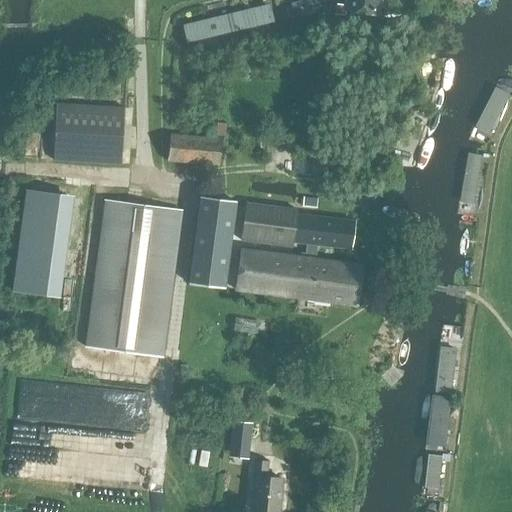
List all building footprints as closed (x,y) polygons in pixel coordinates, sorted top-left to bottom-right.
[(326,14),(324,0),(306,0),(291,3),(294,19),(326,14)] [(346,0),(345,10),(378,14),(379,0),(346,0)] [(274,22),(270,5),(183,26),(187,43),(274,22)] [(492,91),(474,126),(487,133),(507,98),(492,91)] [(52,159),(119,163),(123,108),(56,103),(52,159)] [(171,134),(167,161),(219,166),(221,138),(171,134)] [(459,201),(472,204),(480,155),(467,153),(459,201)] [(326,158),(295,154),(292,175),(324,179),(326,158)] [(67,196),(27,190),(13,292),(53,297),(67,196)] [(224,286),(235,201),(200,197),(189,282),(224,286)] [(86,346),(162,356),(181,211),(105,201),(86,346)] [(306,243),(316,245),(349,249),(352,220),(296,213),(296,209),(245,203),(241,235),(292,242),(292,237),(306,239),(306,243)] [(235,289),(237,290),(354,305),(359,264),(315,258),(316,245),(306,243),(305,253),(300,252),(299,257),(240,249),(235,289)] [(223,318),(183,315),(181,353),(221,356),(223,318)] [(440,346),(434,392),(450,393),(456,348),(440,346)] [(149,387),(23,379),(21,417),(147,425),(149,387)] [(434,398),(428,450),(441,452),(447,400),(434,398)] [(256,446),(258,423),(243,421),(230,420),(226,442),(221,441),(219,455),(239,458),(241,445),(256,446)] [(42,456),(42,451),(62,453),(63,443),(47,441),(47,433),(38,433),(38,425),(12,422),(10,453),(42,456)] [(375,431),(369,470),(383,473),(389,433),(375,431)] [(427,453),(421,499),(438,500),(443,456),(427,453)] [(254,461),(251,510),(280,511),(282,478),(266,477),(267,461),(254,461)] [(433,511),(434,511),(434,506),(432,502),(429,500),(426,503),(423,507),(421,511),(433,511)]
